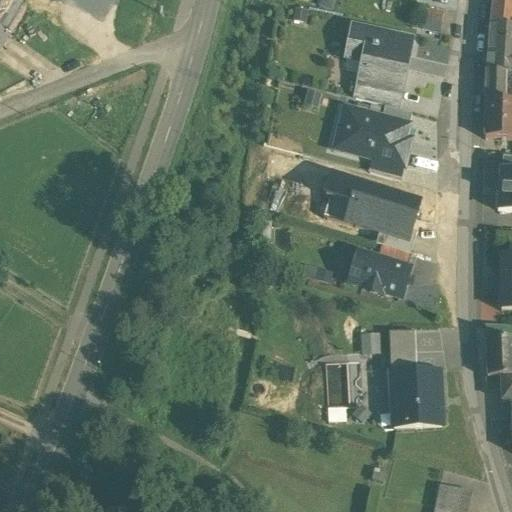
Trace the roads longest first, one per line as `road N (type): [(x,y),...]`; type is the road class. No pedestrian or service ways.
road 1 (residential): [(477,0),(464,145),(465,336),(479,420),(508,511)]
road 2 (tertiary): [(26,511),(193,52)]
road 3 (residential): [(193,52),(130,63),(0,113)]
road 4 (track): [(71,395),(184,453)]
